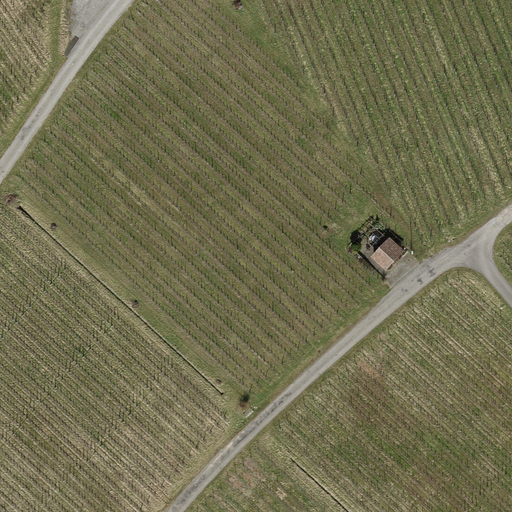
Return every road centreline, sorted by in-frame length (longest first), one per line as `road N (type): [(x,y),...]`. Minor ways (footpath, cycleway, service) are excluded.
road 1 (track): [(469,240),(186,511)]
road 2 (track): [(0,172),(119,0)]
